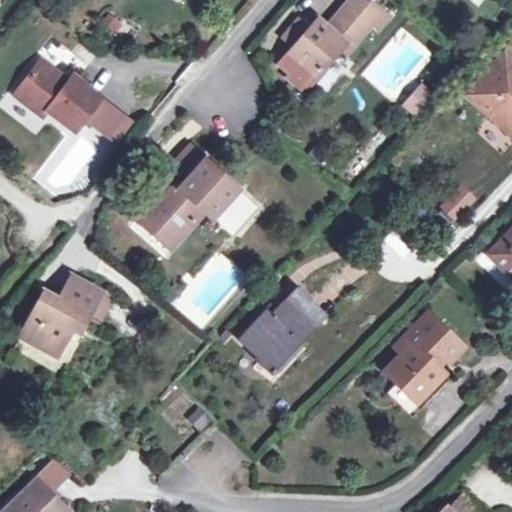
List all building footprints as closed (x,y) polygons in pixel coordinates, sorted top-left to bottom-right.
[(303,92),(317,76),(339,51),(344,46),(350,51),(373,24),(383,13),(367,0),(351,0),(328,28),(319,21),(311,30),(300,20),(285,38),(296,48),(291,54),(292,54),(280,66),(290,75),(287,78),(303,92)] [(383,13),(373,24),(380,29),(389,19),(383,13)] [(345,56),(350,51),(344,46),(339,51),(345,56)] [(468,73),(479,83),(498,62),(487,52),(468,73)] [(511,64),(503,57),(498,62),(479,83),(467,96),(510,134),(511,132),(511,64)] [(42,61),(15,97),(39,115),(43,118),(46,113),(74,134),(85,118),(110,137),(125,116),(101,98),(73,77),(69,82),(42,61)] [(422,88),(415,95),(426,105),(433,98),(422,88)] [(415,95),(405,106),(417,116),(426,105),(415,95)] [(39,115),(15,97),(2,113),(27,131),(39,115)] [(133,122),(125,116),(110,137),(118,143),(133,122)] [(174,169),(187,181),(204,162),(191,150),(174,169)] [(171,183),(144,215),(175,243),(203,212),(211,219),(233,238),(259,209),(236,189),(204,162),(187,181),(179,190),(171,183)] [(175,243),(144,215),(138,221),(169,250),(175,243)] [(511,232),(489,256),(511,278),(511,232)] [(86,318),(101,293),(73,277),(61,301),(45,293),(22,336),(57,356),(80,314),(86,318)] [(271,318),(266,312),(239,340),(272,371),(324,317),(297,291),(277,311),(271,318)] [(101,293),(86,318),(100,325),(114,300),(101,293)] [(272,306),(266,312),(271,318),(277,311),(272,306)] [(427,314),(403,340),(410,347),(403,354),(385,372),(396,384),(415,402),(441,374),(435,368),(446,357),(458,344),(427,314)] [(396,347),(403,354),(410,347),(403,340),(396,347)] [(458,344),(446,357),(452,363),(464,350),(458,344)] [(415,402),(396,384),(387,394),(412,418),(448,380),(441,374),(415,402)] [(55,463),(36,482),(56,501),(68,477),(55,463)] [(56,501),(36,482),(5,511),(64,511),(66,511),(56,501)] [(482,511),(463,493),(446,511),(447,511),(482,511)]
